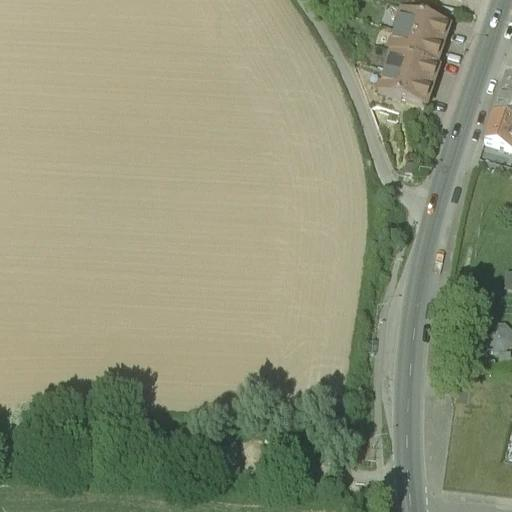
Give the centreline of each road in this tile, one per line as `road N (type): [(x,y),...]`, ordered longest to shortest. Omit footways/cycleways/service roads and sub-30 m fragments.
road 1 (secondary): [(409,487),(404,424),(417,301),(503,0)]
road 2 (track): [(196,451),(0,443)]
